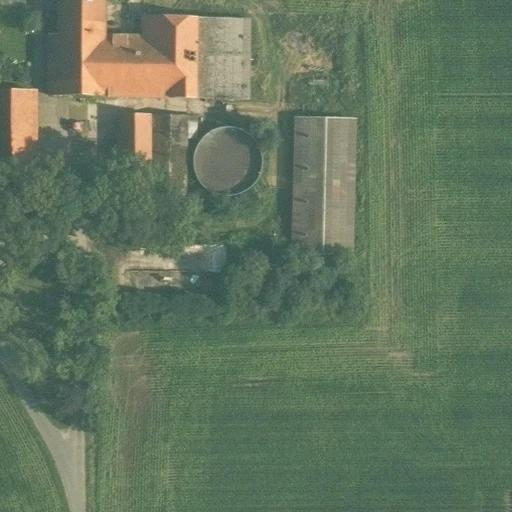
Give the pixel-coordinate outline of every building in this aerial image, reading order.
[(57,0),(57,37),(102,38),(102,0),(57,0)] [(57,37),(47,37),(47,97),(221,99),(222,20),(142,20),(142,38),(102,38),(57,37)] [(248,21),(222,20),(221,99),(221,100),(247,101),(248,21)] [(43,80),(0,78),(0,169),(40,171),(43,80)] [(114,113),(114,182),(146,182),(146,113),(114,113)] [(354,123),(289,121),(285,253),(349,255),(354,123)] [(258,171),(238,141),(226,149),(234,160),(231,162),(236,169),(225,177),(232,188),(258,171)]
